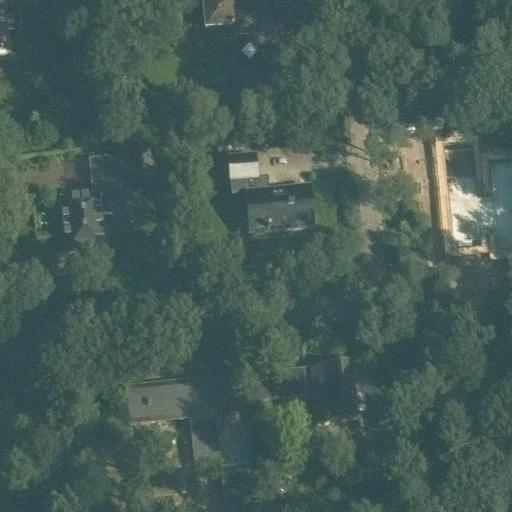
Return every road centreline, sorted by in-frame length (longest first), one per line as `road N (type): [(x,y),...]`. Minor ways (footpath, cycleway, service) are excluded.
road 1 (residential): [(14,338),(357,303),(368,294),(374,276),(352,0)]
road 2 (residential): [(76,511),(14,338)]
